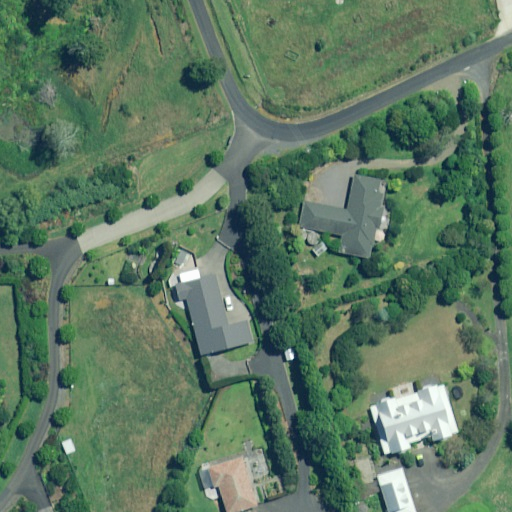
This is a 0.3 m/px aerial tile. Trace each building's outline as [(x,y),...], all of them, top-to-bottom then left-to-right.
[(385,182),(352,175),(345,210),(302,201),(297,227),(340,236),(337,253),(369,259),(385,182)] [(326,248),(320,241),(311,250),(317,257),(326,248)] [(225,325),(213,275),(172,285),(176,301),(184,299),(198,356),(250,343),(245,321),(225,325)] [(307,404),(302,385),(294,387),(299,406),(307,404)] [(456,434),(441,385),(368,407),(383,456),(409,448),(408,444),(430,437),(431,441),(456,434)] [(237,511),(256,506),(240,456),(205,468),(212,488),(216,486),(224,511),(237,511)] [(413,511),(400,469),(375,476),(370,457),(341,466),(352,502),(380,493),(386,511),(413,511)]
